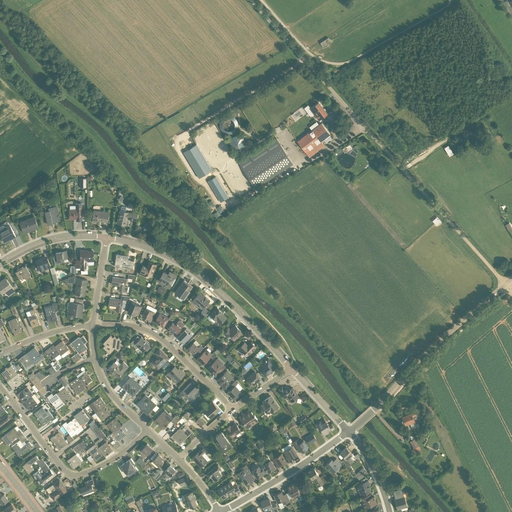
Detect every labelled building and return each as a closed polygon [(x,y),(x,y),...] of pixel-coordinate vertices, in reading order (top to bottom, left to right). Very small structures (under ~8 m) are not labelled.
[(318,102),(310,109),(318,120),(327,113),(318,102)] [(222,132),(224,134),(227,135),(230,135),(233,134),(236,132),(237,129),(238,126),(237,122),(236,120),(233,117),(230,116),(227,116),(224,117),(222,119),(220,121),(219,124),(219,127),(220,130),(222,132)] [(322,123),(313,130),(321,140),(330,133),(322,123)] [(325,145),(321,140),(313,130),(313,129),(298,141),(310,156),(325,145)] [(230,149),(232,151),(234,152),(237,152),(239,152),(242,150),(243,148),(244,146),(244,143),(244,141),(242,138),(240,137),(237,136),(235,137),(232,138),(230,139),(229,142),(229,144),(229,147),(230,149)] [(293,163),(277,138),(268,144),(267,143),(263,146),(264,147),(252,155),(251,154),(247,156),(248,157),(238,163),(255,188),(293,163)] [(196,144),(195,145),(184,152),(199,178),(210,172),(212,170),(196,144)] [(228,197),(216,177),(208,181),(221,202),(228,197)] [(76,203),(76,206),(76,209),(69,209),(70,219),(77,219),(77,220),(82,220),(82,206),(82,203),(76,203)] [(45,211),(48,224),(52,224),(52,223),(60,221),(60,222),(59,217),(59,216),(59,215),(57,206),(47,208),(48,211),(45,211)] [(137,214),(136,214),(137,212),(131,210),(131,212),(129,212),(125,211),(126,208),(126,207),(122,206),(121,207),(120,209),(117,223),(126,225),(127,220),(126,220),(126,218),(131,219),(130,220),(135,221),(137,214)] [(102,220),(101,221),(107,222),(108,211),(94,210),(93,219),(102,220)] [(38,227),(34,216),(20,222),(24,233),(31,230),(31,229),(38,227)] [(436,225),(441,221),(437,216),(432,220),(436,225)] [(16,237),(10,225),(5,227),(6,228),(0,231),(0,233),(5,242),(11,239),(12,239),(16,237)] [(88,270),(88,262),(94,262),(93,251),(84,252),(84,250),(80,250),(81,259),(76,260),(76,268),(80,268),(80,270),(88,270)] [(65,261),(64,259),(68,259),(67,251),(56,253),(56,254),(53,256),(55,264),(60,263),(60,262),(65,261)] [(114,266),(132,269),(134,261),(128,260),(128,256),(124,255),(121,255),(116,254),(114,266)] [(35,260),(36,262),(40,272),(48,269),(47,267),(50,266),(48,258),(46,259),(45,256),(38,259),(35,260)] [(143,266),(139,274),(146,277),(147,275),(151,276),(156,264),(149,262),(149,263),(148,268),(143,266)] [(30,275),(31,275),(28,270),(29,269),(26,264),(21,267),(21,268),(15,272),(19,279),(22,277),(23,279),(25,278),(27,281),(31,278),(30,275)] [(54,267),(50,268),(55,285),(59,283),(54,267)] [(169,289),(177,275),(172,273),(171,275),(163,271),(158,281),(166,285),(165,287),(169,289)] [(76,278),(75,275),(63,280),(65,284),(71,285),(71,288),(75,289),(74,294),(85,296),(87,280),(76,278)] [(119,291),(124,292),(127,292),(128,287),(125,287),(127,279),(113,277),(112,284),(119,286),(119,291)] [(0,290),(2,294),(5,291),(8,296),(15,291),(6,278),(0,281),(0,290)] [(184,280),(175,292),(185,299),(190,291),(193,287),(189,284),(184,280)] [(204,297),(199,293),(196,296),(194,294),(190,299),(192,301),(192,302),(196,305),(198,303),(203,308),(209,301),(204,297)] [(128,301),(130,297),(122,296),(121,300),(110,298),(108,305),(117,306),(116,311),(121,312),(122,308),(125,308),(126,301),(128,301)] [(83,300),(73,298),(73,302),(69,302),(67,317),(73,318),(73,315),(80,316),(81,309),(83,309),(84,304),(82,304),(83,300)] [(57,320),(55,312),(60,310),(58,302),(52,303),(52,305),(44,307),(49,322),(57,320)] [(138,315),(142,306),(132,302),(128,312),(134,315),(135,314),(138,315)] [(39,311),(37,305),(34,306),(33,306),(34,309),(30,311),(31,315),(28,316),(32,328),(40,325),(35,312),(39,311)] [(156,310),(157,309),(148,305),(146,308),(143,316),(148,318),(147,320),(151,322),(155,313),(156,313),(158,311),(156,310)] [(217,307),(210,315),(209,315),(207,313),(205,315),(207,318),(208,318),(211,321),(214,319),(216,321),(217,321),(220,324),(226,318),(222,314),(223,313),(217,307)] [(164,328),(169,318),(160,313),(155,321),(161,325),(161,326),(164,328)] [(13,332),(14,335),(22,331),(16,318),(8,321),(10,324),(13,332)] [(179,320),(175,325),(172,323),(167,330),(172,334),(176,330),(179,332),(183,327),(182,327),(185,324),(179,320)] [(234,340),(242,333),(235,326),(231,330),(229,328),(223,333),(228,338),(230,336),(234,340)] [(181,338),(186,342),(193,335),(190,333),(186,329),(185,330),(178,337),(180,339),(181,338)] [(119,350),(121,348),(123,345),(120,343),(122,341),(118,337),(117,339),(114,336),(113,338),(111,335),(103,344),(109,349),(107,351),(110,354),(116,347),(119,350)] [(77,351),(85,345),(84,344),(87,342),(83,336),(80,338),(79,337),(71,343),(77,351)] [(138,336),(131,343),(137,348),(138,347),(143,352),(146,349),(147,351),(152,345),(148,341),(147,342),(142,337),(140,338),(138,336)] [(62,341),(54,347),(60,354),(61,356),(69,349),(62,341)] [(201,345),(200,345),(199,347),(194,342),(188,348),(193,353),(195,351),(198,354),(204,348),(201,345)] [(242,355),(244,353),(247,356),(256,347),(251,342),(248,346),(245,342),(237,350),(242,355)] [(52,360),(60,354),(54,347),(53,345),(45,351),(52,360)] [(43,358),(34,347),(26,353),(32,361),(34,364),(43,358)] [(160,349),(155,353),(158,356),(151,362),(158,369),(169,358),(160,349)] [(203,364),(212,354),(207,349),(204,351),(197,358),(203,364)] [(25,367),(32,361),(26,353),(19,359),(25,367)] [(260,369),(266,376),(275,368),(268,359),(266,360),(265,360),(266,361),(261,364),(263,366),(260,369)] [(224,368),(216,360),(208,368),(213,372),(212,373),(216,377),(224,368)] [(109,368),(118,377),(129,366),(123,361),(121,364),(120,363),(117,365),(115,362),(109,368)] [(57,362),(55,364),(52,366),(56,371),(61,367),(57,362)] [(3,372),(9,380),(18,374),(12,366),(3,372)] [(48,369),(51,374),(52,374),(56,371),(52,366),(48,369)] [(170,371),(179,380),(185,374),(180,370),(179,371),(175,366),(170,371)] [(150,368),(147,371),(152,376),(155,379),(157,377),(154,374),(155,373),(150,368)] [(85,371),(77,377),(84,386),(92,380),(85,371)] [(261,379),(254,371),(246,377),(253,385),(261,379)] [(230,384),(229,383),(228,382),(232,379),(226,372),(218,379),(222,385),(225,389),(230,384)] [(22,379),(18,374),(9,380),(7,381),(13,389),(22,383),(20,381),(22,379)] [(66,385),(69,383),(63,375),(61,377),(66,385)] [(84,386),(77,377),(69,383),(78,394),(85,388),(84,386)] [(142,386),(136,381),(131,377),(122,387),(126,390),(127,389),(133,395),(142,386)] [(235,380),(235,381),(230,384),(232,387),(228,392),(235,400),(240,395),(238,392),(240,390),(236,385),(238,384),(235,380)] [(181,391),(187,397),(190,394),(195,399),(202,392),(199,390),(200,389),(192,381),(181,391)] [(23,403),(32,396),(34,395),(27,386),(17,394),(23,403)] [(288,398),(291,403),(299,397),(293,388),(290,390),(288,386),(284,389),(282,387),(279,389),(281,391),(280,391),(286,399),(288,398)] [(72,397),(65,387),(57,393),(65,403),(72,397)] [(56,393),(53,395),(49,399),(57,410),(65,404),(65,403),(57,393),(56,393)] [(147,414),(156,404),(154,402),(149,396),(148,397),(146,395),(137,403),(144,410),(143,411),(147,414)] [(38,404),(32,396),(23,403),(29,410),(38,404)] [(270,412),(271,413),(279,408),(271,396),(263,401),(264,402),(260,406),(266,415),(270,412)] [(90,404),(92,407),(96,413),(104,406),(106,405),(100,397),(90,404)] [(213,402),(208,406),(206,408),(204,406),(199,410),(204,415),(206,413),(211,417),(215,413),(220,409),(213,402)] [(104,406),(96,413),(92,416),(94,419),(98,416),(102,420),(110,414),(104,406)] [(54,418),(51,414),(48,410),(46,412),(43,407),(34,413),(43,425),(54,418)] [(81,426),(89,420),(82,410),(74,416),(75,417),(81,426)] [(167,425),(170,422),(165,417),(167,414),(164,411),(154,421),(158,424),(164,429),(167,425)] [(244,424),(247,429),(258,422),(254,417),(255,416),(255,415),(254,416),(251,411),(245,415),(244,414),(240,417),(243,423),(244,424)] [(407,424),(409,430),(412,429),(410,423),(414,421),(415,423),(417,423),(419,423),(420,422),(421,421),(420,420),(419,419),(419,418),(418,418),(415,411),(402,416),(406,424),(407,424)] [(0,426),(3,424),(2,424),(11,418),(8,414),(0,419),(0,426)] [(301,423),(308,419),(305,414),(298,419),(301,423)] [(171,421),(175,425),(180,419),(175,415),(171,421)] [(70,434),(72,436),(75,434),(83,428),(81,426),(75,417),(67,423),(65,422),(62,424),(70,434)] [(107,424),(113,432),(120,427),(122,426),(116,417),(107,424)] [(335,429),(332,424),(328,426),(326,421),(322,423),(321,421),(315,425),(318,431),(321,429),(325,435),(328,433),(327,431),(330,429),(331,431),(335,429)] [(178,429),(182,434),(186,438),(192,432),(184,423),(178,429)] [(234,439),(238,437),(237,435),(241,432),(236,423),(230,427),(229,426),(226,428),(234,439)] [(25,437),(20,429),(17,426),(1,438),(7,446),(13,442),(12,441),(18,437),(20,441),(25,437)] [(112,445),(115,449),(121,445),(118,441),(126,435),(120,427),(113,432),(109,435),(115,443),(112,445)] [(186,438),(182,434),(178,429),(171,436),(173,438),(174,439),(181,446),(184,442),(183,441),(186,438)] [(221,449),(230,444),(222,432),(221,432),(220,431),(218,433),(218,434),(216,436),(219,440),(216,442),(221,449)] [(67,444),(68,444),(74,439),(72,436),(70,434),(67,437),(68,438),(65,440),(59,432),(50,439),(59,450),(67,444)] [(312,433),(305,437),(309,443),(316,439),(312,433)] [(303,440),(301,442),(298,438),(292,442),(299,452),(301,450),(302,452),(308,448),(303,440)] [(415,438),(409,441),(415,453),(421,450),(415,438)] [(29,442),(22,447),(20,444),(21,443),(19,441),(12,447),(19,456),(32,446),(29,442)] [(106,442),(98,448),(104,455),(105,457),(113,450),(106,442)] [(84,451),(83,449),(79,444),(76,445),(77,446),(80,451),(82,453),(84,451)] [(152,449),(147,444),(144,447),(143,445),(138,450),(145,457),(152,449)] [(80,451),(77,446),(76,445),(73,448),(77,453),(67,461),(73,468),(73,469),(84,461),(78,453),(80,451)] [(202,455),(207,450),(203,445),(200,448),(201,450),(193,458),(196,462),(197,461),(202,467),(207,461),(202,455)] [(104,455),(98,448),(97,446),(89,452),(96,461),(104,455)] [(292,447),(285,451),(284,452),(289,460),(297,455),(292,447)] [(354,461),(349,456),(352,454),(346,447),(341,452),(345,458),(342,460),(348,467),(354,461)] [(272,458),(278,467),(286,462),(281,453),(272,458)] [(152,461),(159,467),(164,462),(161,460),(163,458),(158,454),(152,461)] [(37,463),(41,468),(46,464),(42,458),(39,460),(36,455),(22,466),(28,474),(34,470),(31,465),(34,463),(35,464),(36,464),(37,463)] [(140,457),(136,461),(142,466),(145,462),(140,457)] [(265,459),(267,462),(262,466),(266,473),(267,474),(269,473),(269,472),(275,468),(270,460),(270,461),(268,457),(267,457),(265,458),(265,459)] [(131,458),(120,466),(125,473),(128,477),(137,470),(135,467),(134,468),(132,465),(134,463),(131,458)] [(325,464),(333,473),(342,465),(336,458),(333,461),(331,459),(325,464)] [(164,471),(163,470),(162,469),(159,473),(154,478),(156,480),(158,478),(160,479),(165,479),(166,477),(168,478),(170,476),(172,478),(173,478),(175,476),(175,475),(173,473),(176,470),(170,465),(168,468),(167,468),(164,471)] [(218,465),(207,474),(209,477),(211,476),(215,481),(222,476),(218,471),(221,468),(218,465)] [(250,478),(253,476),(246,465),(241,468),(243,471),(239,473),(246,484),(252,481),(250,478)] [(263,474),(263,475),(266,473),(262,466),(261,465),(252,470),(257,477),(263,474)] [(53,474),(50,469),(49,468),(45,472),(45,473),(42,476),(38,470),(33,474),(40,484),(53,474)] [(308,472),(318,487),(329,480),(325,474),(320,477),(314,468),(314,469),(313,468),(310,470),(311,470),(308,472)] [(185,484),(189,482),(187,476),(178,480),(180,485),(185,483),(185,484)] [(92,486),(95,485),(92,479),(85,482),(86,485),(80,488),(82,495),(94,490),(92,486)] [(49,487),(52,492),(50,494),(54,500),(66,492),(68,491),(70,489),(72,493),(74,492),(76,490),(73,485),(72,485),(71,484),(70,485),(68,483),(64,486),(62,482),(61,483),(59,480),(49,487)] [(371,491),(369,486),(370,485),(368,481),(357,485),(360,495),(371,491)] [(233,484),(231,482),(218,490),(224,499),(235,491),(236,492),(239,489),(235,483),(233,484)] [(301,495),(299,492),(302,490),(299,483),(296,484),(295,483),(288,487),(293,498),(297,496),(299,499),(299,500),(300,500),(301,500),(302,499),(302,498),(301,495)] [(397,497),(398,499),(394,500),(398,511),(402,510),(402,511),(408,510),(407,508),(408,508),(404,495),(407,494),(405,488),(402,489),(402,490),(393,492),(395,497),(397,497)] [(290,501),(286,493),(283,495),(281,491),(274,495),(277,503),(282,501),(283,505),(290,501)] [(0,505),(2,504),(8,500),(4,494),(0,496),(0,505)] [(135,501),(132,495),(125,498),(129,506),(135,502),(135,501)] [(364,505),(365,506),(365,508),(376,504),(374,497),(371,498),(370,495),(362,498),(364,505)] [(195,496),(195,497),(187,500),(190,508),(197,505),(195,501),(197,500),(195,496)] [(278,511),(274,503),(271,504),(269,499),(261,503),(264,509),(265,511),(278,511)]
